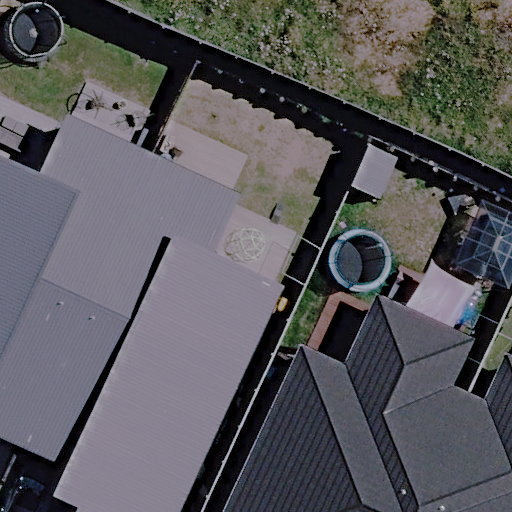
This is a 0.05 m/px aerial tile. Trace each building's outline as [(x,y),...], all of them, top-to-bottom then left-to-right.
[(511,47),(498,84),(511,88),(511,47)] [(0,442),(15,449),(148,160),(64,121),(35,184),(0,168),(0,442)] [(235,199),(148,160),(15,449),(66,472),(50,507),(60,511),(179,511),(279,296),(206,263),(235,199)] [(410,511),(464,396),(448,389),(468,346),(372,303),(339,374),(297,355),(224,511),(410,511)] [(483,405),(464,396),(410,511),(511,511),(511,365),(503,361),(483,405)]
